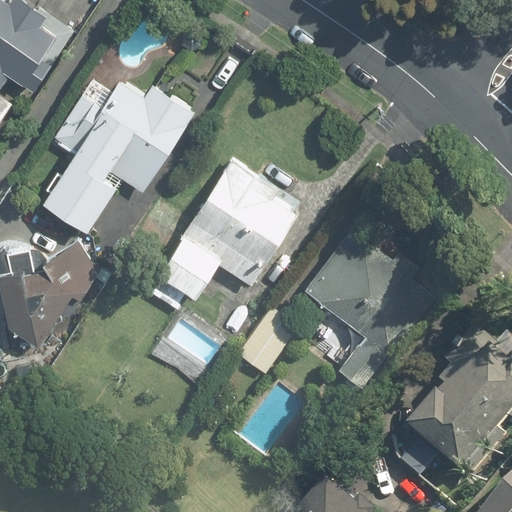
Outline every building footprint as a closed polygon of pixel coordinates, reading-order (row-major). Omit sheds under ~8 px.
[(3,89),(13,72),(39,89),(79,25),(39,0),(0,0),(0,109),(10,93),(3,89)] [(106,59),(95,75),(57,133),(80,148),(48,198),(93,227),(126,177),(147,190),(201,106),(158,78),(151,88),(130,75),(106,59)] [(221,263),(256,285),(304,206),(280,191),(286,182),(235,150),(151,289),(182,307),(192,289),(202,295),(221,263)] [(367,384),(443,293),(361,225),(311,285),(339,309),(314,339),(367,384)] [(9,244),(0,250),(0,282),(12,324),(44,340),(78,291),(87,296),(105,267),(80,237),(48,257),(58,271),(40,266),(36,244),(11,249),(9,244)] [(276,303),(241,350),(268,370),(303,324),(276,303)] [(511,426),(511,350),(480,326),(467,344),(474,349),(414,426),(475,473),(511,426)] [(384,511),(346,477),(314,511),(384,511)] [(511,511),(511,489),(490,511),(511,511)]
